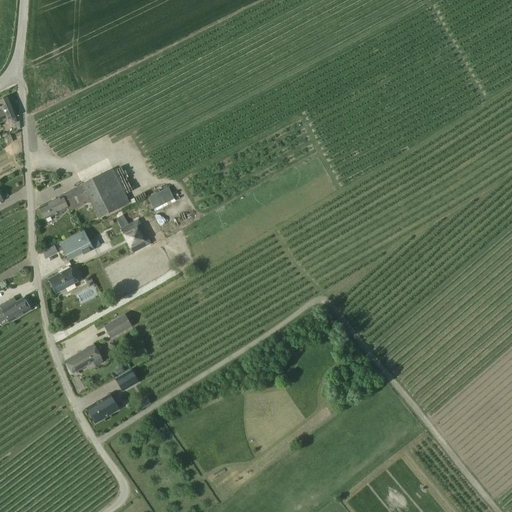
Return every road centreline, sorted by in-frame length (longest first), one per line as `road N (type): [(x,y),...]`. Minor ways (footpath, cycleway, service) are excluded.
road 1 (track): [(95,443),(323,300),(498,511)]
road 2 (unclassified): [(107,511),(122,498),(123,482),(49,348),(18,70)]
